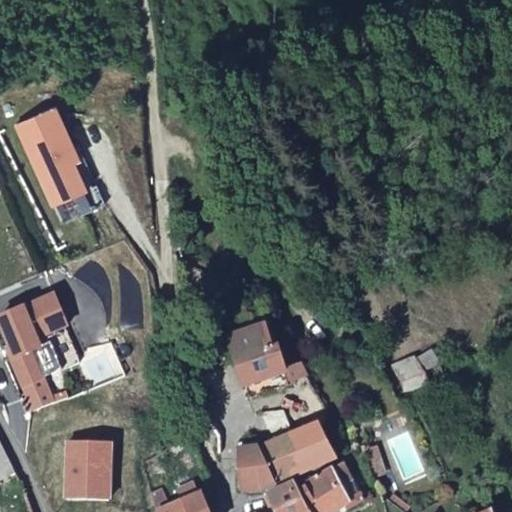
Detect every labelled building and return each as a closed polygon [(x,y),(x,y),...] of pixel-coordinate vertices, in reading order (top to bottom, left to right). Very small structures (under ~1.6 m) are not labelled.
[(97,189),(60,107),(21,124),(66,225),(110,205),(101,186),(97,189)] [(14,359),(28,393),(25,394),(33,413),(57,403),(46,378),(82,363),(68,328),(71,327),(58,296),(2,318),(13,346),(17,357),(14,359)] [(246,391),(289,377),(278,342),(269,345),(262,321),(226,333),(246,391)] [(290,420),(238,442),(241,451),(260,450),(296,434),(290,420)] [(317,424),(296,434),(260,450),(277,491),(338,462),(317,424)] [(114,443),(71,442),(69,500),(112,501),(114,443)] [(260,450),(241,451),(241,473),(242,492),(277,491),(260,450)] [(342,511),(347,509),(348,511),(351,511),(364,505),(352,484),(350,485),(342,473),(298,493),(295,488),(271,499),(277,511),(342,511)] [(186,500),(190,511),(209,511),(203,493),(201,494),(195,481),(181,486),(186,500)] [(155,494),(160,511),(174,504),(169,489),(155,494)] [(190,511),(186,500),(174,504),(160,511),(190,511)]
